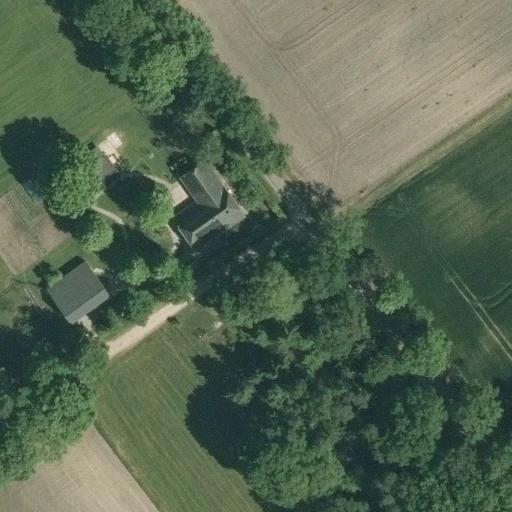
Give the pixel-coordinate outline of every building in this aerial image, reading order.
[(71,182),(86,202),(120,175),(106,155),(77,177),(71,182)] [(173,218),(196,250),(245,216),(222,183),(221,184),(204,159),(179,176),(197,201),(173,218)] [(46,290),(72,324),(111,296),(86,262),(46,290)] [(264,283),(248,294),(255,305),(272,293),(264,283)] [(314,467),(326,483),(358,458),(346,442),(314,467)]
